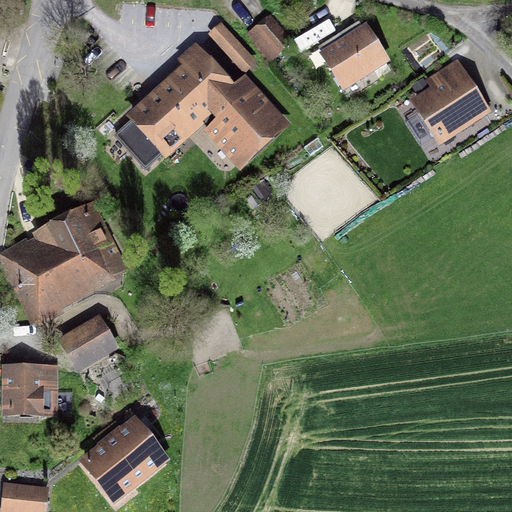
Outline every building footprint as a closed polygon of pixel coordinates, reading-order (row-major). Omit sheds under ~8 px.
[(293,41),(268,15),(245,37),(270,63),(293,41)] [(362,27),(358,22),(315,50),(343,92),(347,90),(352,97),(391,72),(387,65),(391,62),(366,24),(362,27)] [(245,76),(258,64),(221,23),(208,35),(245,76)] [(114,138),(145,172),(161,157),(166,162),(202,130),(240,173),(291,127),(245,76),(234,87),(196,44),(176,61),(182,67),(125,117),(131,123),(114,138)] [(492,114),(458,60),(425,81),(430,89),(410,102),(439,148),(492,114)] [(252,188),(262,203),(273,196),(263,180),(252,188)] [(27,239),(0,253),(0,262),(33,325),(116,282),(114,277),(128,270),(93,203),(32,235),(34,239),(28,242),(27,239)] [(119,353),(100,315),(59,336),(78,373),(119,353)] [(59,366),(2,366),(2,418),(72,418),(72,393),(59,393),(59,366)] [(136,416),(78,460),(89,476),(84,479),(98,497),(103,493),(116,511),(124,511),(145,497),(138,488),(171,463),(136,416)] [(3,484),(0,511),(47,511),(50,488),(3,484)]
